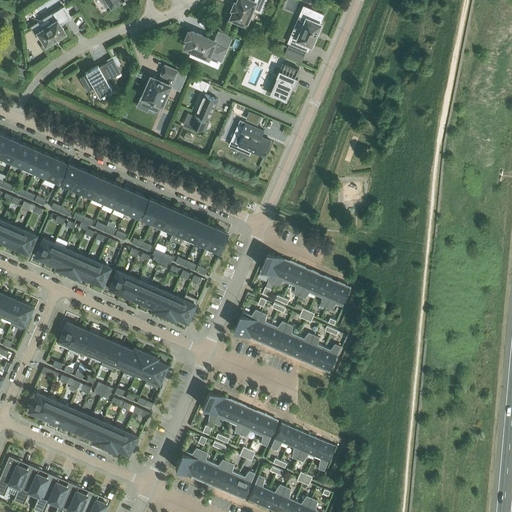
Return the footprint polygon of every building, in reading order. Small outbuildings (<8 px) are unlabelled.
[(235,9),(231,17),(246,24),(253,8),(261,12),(266,0),(236,0),(236,2),(233,8),(235,9)] [(319,31),(322,25),(321,25),(321,23),(320,23),(324,14),(304,5),(300,14),(307,17),(301,32),(294,28),(288,42),(308,50),(311,44),(312,44),(318,31),(319,31)] [(71,17),(64,6),(49,15),(52,21),(36,31),(45,44),(65,31),(60,24),(71,17)] [(189,39),(186,46),(209,56),(210,55),(221,60),(227,47),(232,36),(218,30),(214,40),(193,31),(192,32),(190,31),(187,38),(189,39)] [(269,40),(266,46),(274,49),(277,43),(269,40)] [(86,73),(79,77),(87,90),(86,88),(92,85),(93,87),(94,87),(95,90),(99,96),(102,94),(102,95),(104,93),(111,89),(106,79),(107,79),(105,77),(119,70),(120,72),(121,71),(113,58),(98,66),(97,64),(85,71),(86,73)] [(199,63),(195,72),(209,79),(213,70),(199,63)] [(279,77),(273,91),(286,98),(293,83),(295,84),(298,77),(295,75),(298,68),(285,63),(282,69),(280,69),(277,76),(279,77)] [(152,75),(143,96),(151,99),(150,101),(152,102),(150,107),(159,111),(162,104),(163,104),(171,86),(180,90),(187,74),(178,70),(166,65),(162,73),(163,73),(160,79),(152,75)] [(192,86),(206,92),(210,83),(196,77),(192,86)] [(218,99),(204,93),(191,123),(205,129),(218,99)] [(261,136),(264,129),(246,121),(240,134),(244,135),(240,145),(245,147),(244,151),(250,154),(251,150),(264,155),(271,140),(261,136)] [(0,157),(9,137),(0,132),(0,157)] [(0,157),(11,163),(20,142),(9,137),(0,157)] [(22,167),(31,146),(20,142),(11,163),(22,167)] [(33,172),(42,151),(31,146),(22,167),(33,172)] [(44,177),(54,156),(42,151),(33,172),(44,177)] [(56,182),(65,161),(54,156),(44,177),(56,182)] [(69,188),(79,167),(67,162),(58,183),(69,188)] [(81,193),(90,172),(79,167),(69,188),(81,193)] [(92,198),(101,177),(90,172),(81,193),(92,198)] [(103,202),(112,181),(101,177),(92,198),(103,202)] [(12,184),(3,180),(1,186),(10,189),(12,184)] [(114,207),(123,186),(112,181),(103,202),(114,207)] [(23,195),(26,190),(17,186),(14,191),(23,195)] [(125,212),(134,191),(123,186),(114,207),(125,212)] [(34,194),(26,190),(23,195),(32,199),(34,194)] [(136,217),(145,196),(134,191),(125,212),(136,217)] [(10,201),(13,195),(6,192),(3,197),(10,201)] [(18,204),(20,198),(13,195),(10,201),(18,204)] [(37,195),(34,200),(43,204),(45,199),(37,195)] [(150,223),(159,202),(148,197),(139,218),(150,223)] [(29,209),(31,203),(24,200),(21,205),(29,209)] [(60,211),(62,206),(53,202),(51,207),(60,211)] [(161,228),(170,207),(159,202),(150,223),(161,228)] [(40,213),(42,208),(35,205),(32,210),(40,213)] [(71,210),(62,206),(60,211),(69,215),(71,210)] [(172,233),(181,212),(170,207),(161,228),(172,233)] [(82,221),(84,215),(75,211),(73,217),(81,220),(82,221)] [(183,237),(192,216),(181,212),(172,233),(183,237)] [(62,223),(65,218),(57,214),(55,220),(62,223)] [(93,219),(84,215),(82,221),(88,223),(91,224),(93,219)] [(194,242),(204,221),(192,216),(183,237),(194,242)] [(0,239),(5,242),(13,224),(2,219),(0,224),(0,239)] [(73,228),(76,222),(68,219),(66,225),(73,228)] [(86,229),(87,227),(88,223),(82,221),(81,220),(79,226),(86,229)] [(104,230),(106,225),(97,221),(95,226),(104,230)] [(206,247),(215,226),(204,221),(194,242),(206,247)] [(17,247),(24,229),(13,224),(5,242),(17,247)] [(115,229),(106,225),(104,230),(113,234),(115,229)] [(226,231),(215,226),(206,247),(217,252),(226,231)] [(92,236),(94,230),(87,227),(86,229),(84,233),(92,236)] [(28,252),(36,233),(35,233),(35,234),(24,229),(17,247),(27,252),(28,252)] [(117,230),(115,235),(124,239),(126,233),(117,230)] [(103,241),(105,235),(98,232),(95,237),(103,241)] [(46,260),(54,242),(43,237),(44,237),(43,237),(35,256),(36,255),(46,260)] [(114,245),(116,240),(109,237),(106,242),(114,245)] [(140,246),(143,241),(134,237),(132,242),(140,246)] [(151,244),(143,241),(140,246),(149,250),(151,244)] [(57,265),(65,247),(54,242),(46,260),(57,265)] [(136,255),(139,250),(131,246),(129,252),(136,255)] [(67,272),(76,252),(65,247),(57,265),(56,268),(67,272)] [(162,257),(164,252),(155,248),(154,252),(153,254),(154,254),(162,257)] [(147,260),(150,254),(142,251),(140,257),(147,260)] [(274,283),(285,258),(268,251),(261,270),(269,274),(268,281),(274,283)] [(79,274),(87,256),(76,252),(67,272),(78,277),(78,278),(80,275),(79,274)] [(173,256),(164,252),(162,257),(169,261),(170,261),(173,256)] [(159,263),(162,257),(154,254),(152,260),(159,263)] [(90,279),(98,261),(87,256),(79,274),(80,275),(90,279)] [(184,265),(187,260),(178,256),(176,261),(184,265)] [(166,266),(169,261),(162,257),(159,263),(166,266)] [(290,283),(298,263),(291,259),(290,261),(285,258),(274,283),(279,286),(283,280),(290,283)] [(195,264),(187,260),(184,265),(193,269),(195,264)] [(109,266),(98,261),(90,279),(101,284),(102,285),(110,266),(109,265),(109,266)] [(311,270),(310,270),(305,267),(306,266),(298,263),(290,283),(296,285),(294,293),(300,295),(311,270)] [(177,273),(179,267),(172,264),(169,270),(177,273)] [(198,265),(195,270),(204,274),(206,268),(198,265)] [(324,276),(323,275),(318,273),(319,272),(311,268),(310,270),(311,270),(300,295),(305,297),(310,291),(316,294),(324,276)] [(120,292),(128,274),(117,269),(118,269),(117,269),(109,288),(110,288),(120,292)] [(188,278),(190,272),(183,269),(180,274),(188,278)] [(131,297),(139,279),(128,274),(120,292),(131,297)] [(199,282),(201,277),(194,274),(191,279),(199,282)] [(337,281),(332,279),(332,277),(324,274),(323,275),(324,276),(316,294),(322,297),(321,304),(326,306),(337,281)] [(142,302),(150,284),(139,279),(131,297),(142,302)] [(345,283),(338,280),(337,280),(337,281),(326,306),(332,309),(336,303),(343,306),(351,287),(345,285),(345,283)] [(153,307),(161,289),(150,284),(142,302),(153,306),(153,307)] [(266,286),(263,293),(268,295),(272,288),(266,286)] [(163,314),(172,293),(161,289),(153,307),(153,306),(152,310),(152,309),(163,314)] [(0,313),(2,314),(10,296),(0,291),(0,313)] [(175,316),(183,298),(172,293),(163,314),(174,319),(176,316),(175,316)] [(186,293),(183,298),(175,316),(176,316),(186,321),(187,321),(197,298),(196,298),(186,294),(186,293)] [(13,319),(21,301),(10,296),(2,314),(13,319)] [(264,306),(267,299),(261,296),(258,303),(264,306)] [(23,328),(32,305),(21,301),(13,319),(11,323),(12,323),(22,327),(23,328)] [(251,335),(261,310),(256,308),(252,314),(243,310),(235,329),(251,335)] [(263,343),(272,323),(266,320),(267,313),(261,310),(251,335),(256,338),(256,339),(263,343)] [(277,347),(288,322),(282,319),(278,325),(272,323),(263,343),(271,346),(272,344),(277,347)] [(59,339),(57,343),(68,348),(70,344),(78,325),(67,321),(68,320),(67,320),(59,339)] [(290,352),(298,334),(292,332),(293,324),(288,322),(277,347),(276,348),(284,352),(285,350),(290,352)] [(70,344),(68,348),(79,353),(81,348),(89,330),(78,325),(70,344)] [(81,348),(79,353),(90,358),(92,353),(100,335),(89,330),(81,348)] [(303,358),(314,333),(309,331),(305,337),(298,334),(290,352),(289,354),(297,357),(298,356),(303,358)] [(317,364),(325,346),(318,343),(320,336),(314,333),(303,358),(303,360),(311,363),(311,362),(316,364),(317,364)] [(103,358),(111,340),(100,335),(92,353),(103,358)] [(5,338),(2,343),(10,346),(12,341),(5,338)] [(103,358),(101,363),(112,368),(114,363),(122,345),(111,340),(103,358)] [(331,348),(325,346),(317,364),(316,364),(316,365),(324,369),(325,367),(330,370),(341,345),(335,342),(331,348)] [(133,349),(122,345),(114,363),(125,367),(133,349)] [(125,367),(124,371),(135,376),(136,372),(145,351),(135,347),(135,346),(134,346),(133,349),(125,367)] [(0,352),(6,355),(8,350),(1,347),(0,348),(0,352)] [(155,359),(157,356),(156,356),(145,351),(136,372),(147,377),(155,359)] [(55,359),(52,365),(60,368),(62,362),(55,359)] [(147,377),(145,381),(157,386),(159,382),(167,363),(166,363),(166,364),(155,359),(147,377)] [(66,364),(63,370),(71,373),(73,367),(66,364)] [(56,377),(58,372),(51,368),(48,374),(56,377)] [(77,369),(74,374),(82,378),(84,372),(77,369)] [(67,382),(69,376),(62,373),(59,379),(67,382)] [(88,374),(85,379),(93,382),(95,377),(88,374)] [(78,387),(80,381),(73,378),(70,384),(78,387)] [(103,389),(105,383),(98,380),(95,386),(103,389)] [(89,392),(91,386),(84,383),(81,388),(89,392)] [(113,387),(105,383),(103,389),(110,392),(113,387)] [(100,394),(103,389),(95,386),(93,391),(100,394)] [(124,390),(117,386),(115,392),(122,395),(124,390)] [(108,398),(110,392),(103,389),(100,394),(108,398)] [(213,422),(224,397),(208,390),(200,408),(209,412),(208,419),(213,422)] [(40,414),(48,396),(37,391),(36,391),(28,410),(29,410),(40,414)] [(135,394),(128,391),(126,397),(133,400),(135,394)] [(51,419),(59,401),(48,396),(40,414),(51,419)] [(118,404),(120,399),(113,396),(111,401),(118,404)] [(146,399),(139,396),(137,401),(144,405),(146,399)] [(229,421),(238,401),(230,398),(230,399),(224,397),(213,422),(219,424),(223,418),(229,421)] [(129,409),(131,404),(124,400),(122,406),(129,409)] [(62,424),(70,406),(59,401),(51,419),(62,424)] [(240,433),(251,408),(245,406),(246,404),(238,401),(229,421),(236,424),(234,431),(240,433)] [(140,414),(142,408),(135,405),(133,411),(140,414)] [(73,429),(81,410),(70,406),(62,424),(73,429)] [(256,432),(264,413),(257,409),(256,411),(251,408),(240,433),(245,436),(250,430),(256,432)] [(84,433),(92,415),(81,410),(73,429),(84,433)] [(267,445),(277,420),(271,417),(272,416),(264,413),(256,432),(262,435),(261,442),(267,445)] [(95,438),(103,420),(92,415),(84,433),(94,438),(95,438)] [(104,446),(114,425),(103,420),(95,438),(94,438),(93,441),(94,441),(104,446)] [(288,444),(295,427),(281,421),(270,447),(276,449),(282,441),(288,444)] [(205,424),(202,431),(208,434),(211,427),(205,424)] [(117,448),(125,430),(114,425),(104,446),(115,450),(115,451),(116,451),(117,448)] [(297,458),(308,433),(295,427),(288,444),(293,446),(292,456),(297,458)] [(135,434),(125,430),(117,448),(127,452),(127,453),(128,453),(136,434),(135,434)] [(314,455),(321,439),(308,433),(297,458),(303,461),(308,453),(314,455)] [(204,444),(207,437),(201,435),(198,442),(204,444)] [(335,445),(321,439),(314,455),(320,458),(318,467),(324,470),(335,445)] [(191,474),(201,449),(196,447),(192,453),(183,449),(175,467),(191,474)] [(203,481),(212,461),(206,459),(207,451),(201,449),(191,474),(196,476),(196,478),(203,481)] [(27,468),(26,468),(17,464),(19,459),(9,454),(0,474),(0,492),(4,494),(9,482),(19,486),(27,468)] [(217,485),(228,460),(222,458),(218,464),(212,461),(203,481),(211,484),(212,483),(217,485)] [(230,493),(238,473),(232,470),(233,463),(228,460),(217,485),(223,488),(222,489),(230,493)] [(302,461),(302,469),(311,469),(312,461),(302,461)] [(46,477),(46,476),(37,472),(39,468),(29,463),(26,468),(27,468),(19,486),(13,498),(24,503),(29,490),(38,494),(39,495),(46,477)] [(244,497),(255,472),(249,469),(245,475),(238,473),(230,493),(237,496),(238,494),(244,497)] [(66,485),(57,481),(59,476),(48,472),(46,476),(46,477),(39,495),(38,494),(33,507),(44,511),(49,499),(58,503),(59,503),(66,485)] [(261,505),(268,488),(263,486),(264,476),(258,474),(248,499),(261,505)] [(86,494),(77,490),(79,485),(68,480),(66,485),(59,503),(58,503),(54,511),(66,511),(69,508),(78,511),(86,494)] [(274,510),(285,485),(280,483),(274,491),(268,488),(261,505),(274,510)] [(278,511),(289,511),(295,500),(289,497),(291,488),(285,485),(274,510),(278,511)] [(98,493),(88,489),(86,494),(78,511),(77,511),(102,511),(106,503),(96,498),(98,493)] [(305,511),(312,497),(306,494),(300,502),(295,500),(289,511),(305,511)] [(317,499),(312,497),(305,511),(321,511),(315,509),(317,499)]
